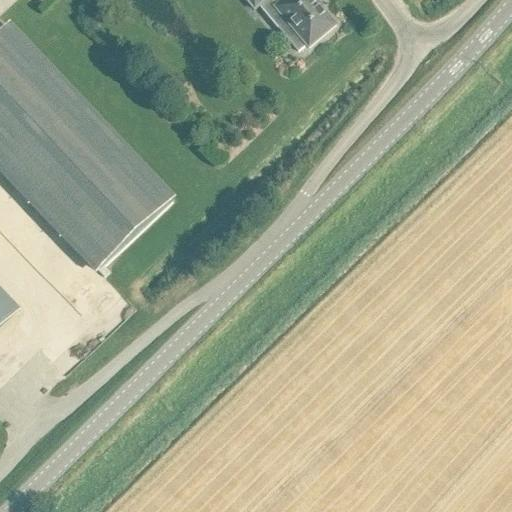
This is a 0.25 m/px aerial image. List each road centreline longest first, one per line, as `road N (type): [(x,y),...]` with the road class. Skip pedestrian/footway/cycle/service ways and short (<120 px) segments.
road 1 (tertiary): [(12,511),(309,220)]
road 2 (tertiary): [(309,220),(511,3)]
road 3 (unclassified): [(309,220),(407,44)]
